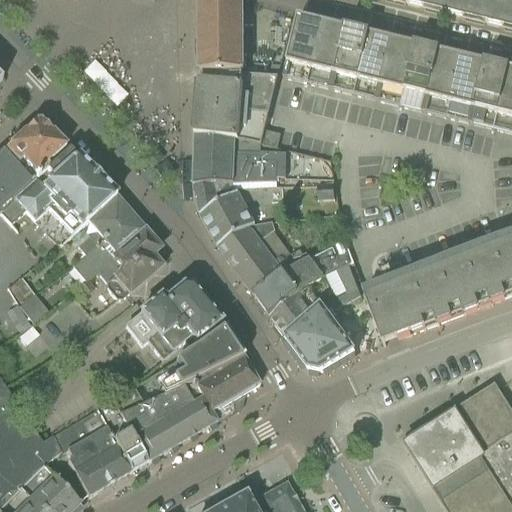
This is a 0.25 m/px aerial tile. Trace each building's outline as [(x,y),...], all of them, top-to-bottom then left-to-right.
[(511,0),(375,0),(404,7),(403,8),(511,34),(511,0)] [(244,75),(243,3),(199,2),(199,75),(201,75),(242,75),(244,75)] [(306,87),(322,25),(298,19),(282,81),(306,87)] [(345,31),(322,25),(306,87),(330,93),(345,31)] [(369,36),(345,31),(330,93),(353,99),(369,36)] [(369,36),(353,99),(376,104),(392,42),(369,36)] [(415,48),(392,42),(376,104),(400,110),(415,48)] [(415,48),(400,110),(423,116),(439,54),(415,48)] [(462,59),(439,54),(423,116),(446,122),(462,59)] [(462,59),(446,122),(470,127),(485,65),(462,59)] [(97,62),(84,73),(129,120),(141,108),(97,62)] [(511,71),(485,65),(470,127),(511,137),(511,71)] [(198,85),(194,139),(235,144),(244,145),(260,148),(277,152),(277,151),(280,138),(265,134),(278,80),(242,77),(242,75),(201,75),(200,85),(198,85)] [(0,216),(68,154),(40,126),(34,126),(0,157),(0,216)] [(194,139),(193,188),(195,203),(216,197),(233,194),(276,191),(276,187),(276,185),(276,168),(277,166),(276,166),(260,165),(260,161),(253,161),(253,157),(260,157),(260,148),(244,145),(235,144),(194,139)] [(115,201),(68,154),(0,216),(0,219),(8,229),(24,216),(32,225),(46,213),(70,240),(86,226),(114,201),(115,201)] [(318,205),(334,204),(333,189),(317,190),(318,205)] [(216,197),(195,203),(199,217),(199,218),(217,251),(249,231),(250,232),(254,229),(255,229),(237,196),(219,206),(216,197)] [(114,201),(86,226),(94,235),(76,251),(84,260),(131,220),(114,201)] [(84,260),(76,267),(73,270),(86,285),(89,282),(96,277),(116,260),(145,235),(144,236),(131,220),(84,260)] [(249,231),(217,251),(237,278),(253,266),(255,269),(269,259),(259,245),(275,234),(272,226),(254,229),(250,232),(249,231)] [(159,252),(145,235),(116,260),(96,277),(105,288),(104,293),(114,305),(119,305),(159,272),(149,260),(159,252)] [(378,275),(385,294),(365,302),(383,349),(511,299),(511,237),(497,243),(404,278),(400,267),(378,275)] [(282,277),(253,300),(268,320),(308,292),(307,290),(314,285),(315,287),(336,276),(348,270),(349,269),(342,246),(309,263),(282,277)] [(274,265),(269,259),(255,269),(253,266),(237,278),(253,300),(282,277),(309,263),(306,257),(302,259),(300,254),(283,263),(280,261),(274,265)] [(357,292),(348,270),(336,276),(347,297),(357,292)] [(21,310),(33,300),(20,282),(7,291),(21,310)] [(76,294),(82,301),(93,293),(87,285),(76,294)] [(129,325),(130,326),(123,331),(140,352),(146,347),(161,365),(190,342),(195,348),(220,327),(191,291),(181,290),(168,301),(164,297),(129,325)] [(308,292),(268,320),(284,341),(322,311),(308,292)] [(347,297),(328,307),(331,314),(360,300),(357,292),(347,297)] [(33,300),(21,310),(19,312),(32,328),(46,316),(33,300)] [(354,356),(322,311),(284,341),(308,374),(320,376),(354,356)] [(30,331),(18,341),(24,349),(37,339),(30,331)] [(194,354),(149,381),(161,400),(203,382),(209,378),(242,362),(224,333),(194,354)] [(132,392),(110,405),(128,436),(146,467),(237,414),(231,405),(258,389),(242,362),(209,378),(203,382),(161,400),(142,409),(132,392)] [(0,379),(0,511),(74,511),(78,508),(42,472),(52,463),(60,457),(65,464),(51,441),(41,447),(0,379)] [(406,451),(445,511),(510,511),(511,511),(511,433),(489,397),(406,449),(407,450),(406,451)] [(110,405),(51,441),(65,464),(66,466),(70,464),(75,471),(71,473),(87,502),(131,477),(112,445),(128,436),(110,405)] [(146,467),(128,436),(112,445),(131,477),(146,467)] [(262,505),(251,511),(250,511),(288,511),(296,508),(285,488),(260,502),(262,505)] [(244,499),(220,511),(250,511),(251,511),(244,499)]
